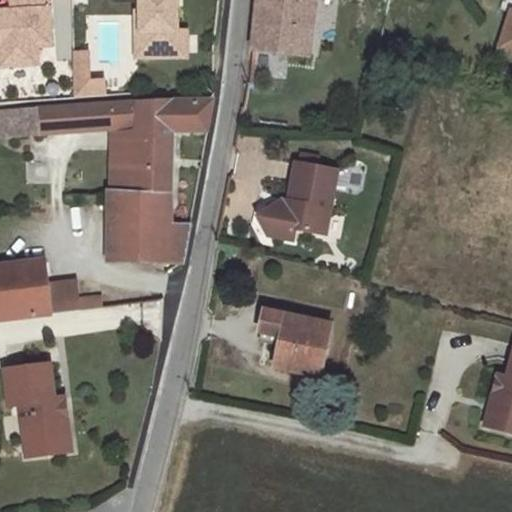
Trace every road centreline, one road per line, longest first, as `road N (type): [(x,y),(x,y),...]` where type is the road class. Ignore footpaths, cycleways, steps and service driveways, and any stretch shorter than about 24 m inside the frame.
road 1 (unclassified): [(242,0),(225,141),(139,511)]
road 2 (unknown): [(168,407),(335,443),(416,451),(429,436),(456,347)]
